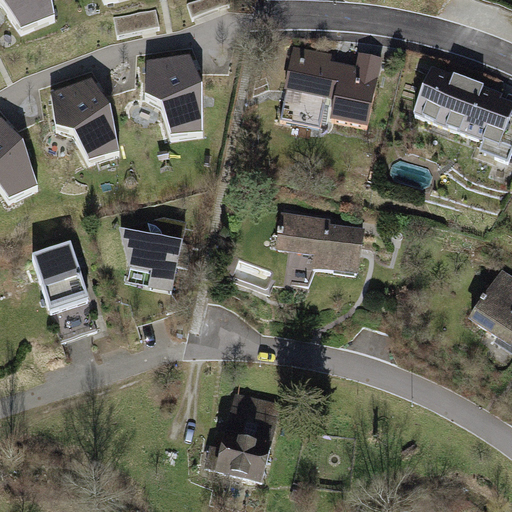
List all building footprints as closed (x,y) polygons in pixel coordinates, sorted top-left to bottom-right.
[(0,0),(2,7),(26,43),(61,28),(54,0),(0,0)] [(103,0),(109,11),(146,2),(146,0),(103,0)] [(511,0),(486,0),(511,8),(511,0)] [(387,63),(363,58),(360,72),(334,66),(334,70),(295,61),(287,98),(328,107),(325,123),(372,133),(387,63)] [(192,61),(151,66),(149,105),(166,116),(176,145),(207,137),(206,95),(192,61)] [(505,100),(437,74),(419,121),(490,149),(486,159),(511,169),(511,120),(499,116),(505,100)] [(92,84),(54,98),(59,136),(78,143),(94,170),(123,156),(113,115),(92,84)] [(3,126),(0,127),(0,191),(15,210),(42,194),(27,154),(3,126)] [(334,224),(286,218),(281,256),(319,261),(317,274),(364,281),(370,235),(333,230),(334,224)] [(190,230),(164,225),(124,236),(132,274),(131,285),(153,289),(152,297),(177,301),(190,230)] [(75,251),(35,264),(61,346),(101,334),(75,251)] [(511,283),(505,279),(479,321),(500,334),(495,343),(511,353),(511,283)] [(279,407),(230,396),(212,472),(261,484),(279,407)]
